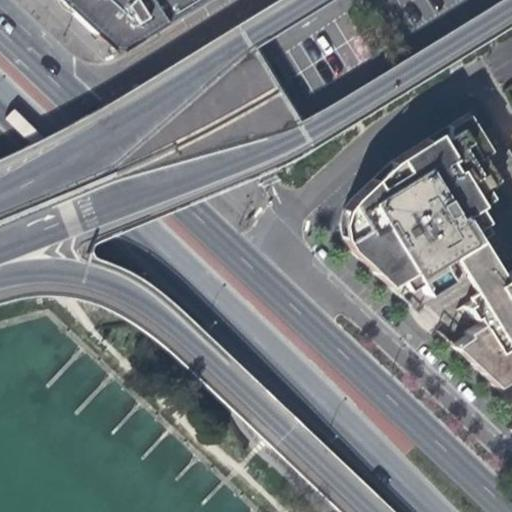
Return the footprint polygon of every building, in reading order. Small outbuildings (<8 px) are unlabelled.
[(52,0),(111,56),(201,0),(52,0)] [(483,154),(458,116),(385,161),(345,199),(338,209),(333,225),(335,240),(346,254),(357,264),(382,287),(391,296),(410,285),(416,295),(433,285),(432,283),(442,278),(447,275),(449,274),(445,268),(462,258),(473,251),(468,244),(463,235),(477,226),(469,212),(473,209),(484,202),(476,190),(490,182),(476,158),(483,154)] [(511,270),(491,283),(496,291),(491,294),(471,306),(458,314),(466,326),(469,324),(474,331),(459,340),(462,344),(450,352),(490,389),(511,377),(511,378),(511,270)] [(511,404),(509,406),(494,416),(511,432),(511,404)] [(273,448),(270,451),(278,460),(294,446),(285,436),(273,448)]
